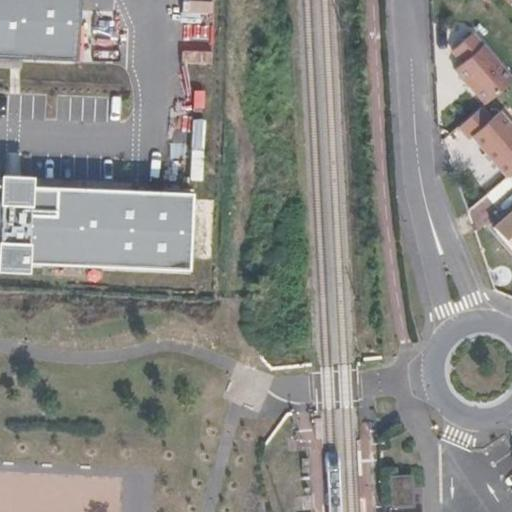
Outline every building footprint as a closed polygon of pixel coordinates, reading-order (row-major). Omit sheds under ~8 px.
[(70,0),(0,0),(0,46),(68,50),(70,0)] [(511,82),(511,76),(475,33),(451,54),(460,66),(453,72),(482,107),(511,82)] [(511,175),(511,128),(499,113),(471,137),(507,180),(511,175)] [(183,183),(0,177),(0,252),(181,261),(183,183)] [(511,213),(494,229),(511,251),(511,213)]
